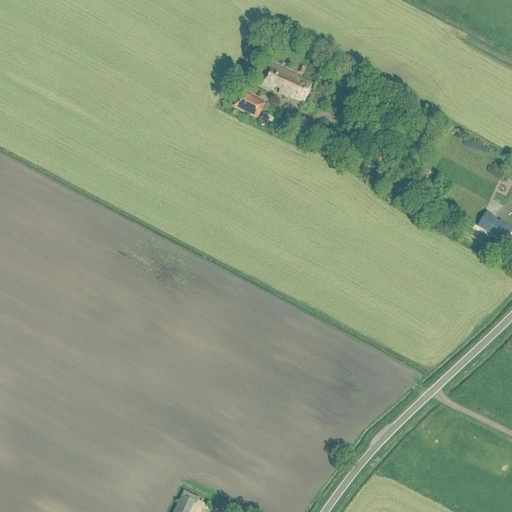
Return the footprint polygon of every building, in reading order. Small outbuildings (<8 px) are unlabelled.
[(259,83),(273,90),(275,86),(280,89),(278,93),(289,98),(303,105),(312,86),(298,79),(298,76),(269,62),(265,70),(269,73),(267,77),(263,76),(259,83)] [(241,92),(234,107),(250,116),(258,120),(265,105),(241,92)] [(387,137),(383,145),(393,149),(396,142),(387,137)] [(376,162),(385,167),(392,153),(383,148),(376,162)] [(417,182),(427,186),(431,176),(421,172),(417,182)] [(507,217),(511,209),(511,208),(508,206),(503,214),(507,217)] [(490,222),(483,233),(497,242),(504,231),(490,222)] [(182,497),(174,511),(190,511),(195,504),(182,497)]
